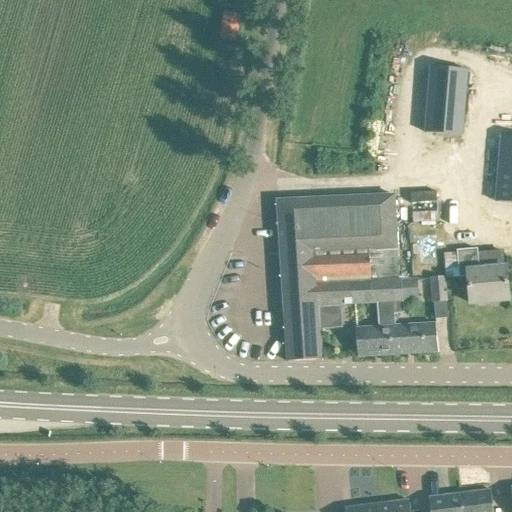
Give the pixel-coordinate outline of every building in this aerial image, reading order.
[(221,39),(236,42),(240,15),(225,13),(221,39)] [(432,61),(421,126),(456,131),(467,66),(432,61)] [(511,136),(502,136),(496,202),(511,202),(511,136)] [(395,314),(405,313),(403,279),(372,281),(370,248),(398,246),(394,193),(277,201),(288,362),(321,360),(318,305),(378,301),(380,325),(356,327),(358,357),(398,355),(396,326),(395,314)] [(458,253),(446,254),(448,278),(468,276),(471,303),(509,300),(506,267),(478,270),(477,250),(478,250),(478,249),(458,251),(458,253)] [(432,282),(434,302),(447,301),(445,281),(432,282)] [(396,326),(398,355),(439,352),(437,323),(396,326)] [(493,511),(491,490),(460,494),(462,511),(493,511)] [(462,511),(460,494),(429,498),(430,511),(462,511)] [(410,511),(409,500),(377,505),(378,511),(410,511)]
